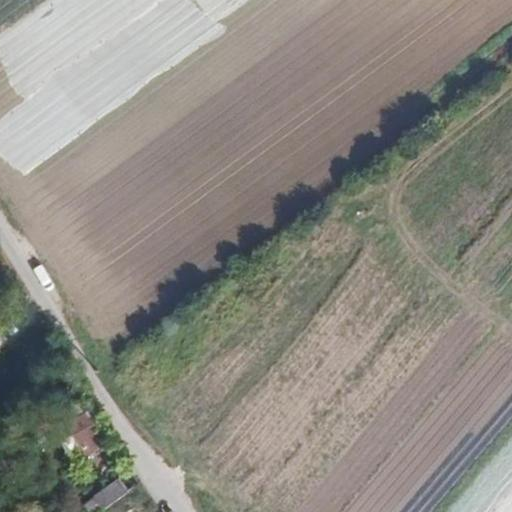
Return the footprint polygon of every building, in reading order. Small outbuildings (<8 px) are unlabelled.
[(35,325),(11,342),(19,355),(45,338),(35,325)] [(55,377),(53,378),(59,389),(61,387),(64,393),(74,387),(56,359),(47,365),(55,377)] [(59,389),(53,378),(40,386),(47,397),(59,389)] [(83,410),(67,421),(87,453),(104,442),(83,410)] [(83,505),(88,511),(103,511),(127,493),(115,478),(83,505)]
